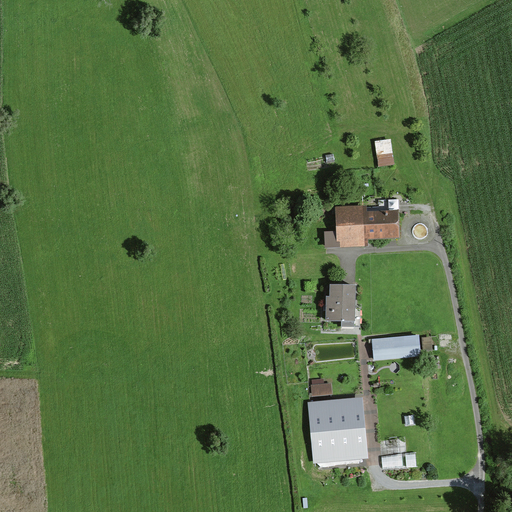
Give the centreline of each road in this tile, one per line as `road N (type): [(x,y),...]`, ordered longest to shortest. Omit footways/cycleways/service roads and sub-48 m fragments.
road 1 (track): [(479,511),(482,461),(447,258),(441,247),(425,244),(377,246),(348,252),(345,264)]
road 2 (track): [(363,352),(374,466),(383,480),(482,484)]
